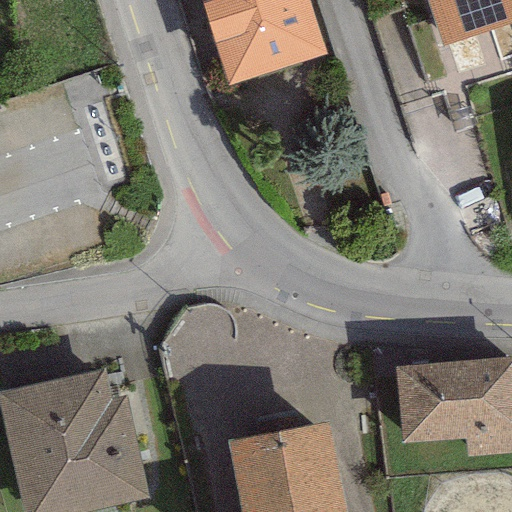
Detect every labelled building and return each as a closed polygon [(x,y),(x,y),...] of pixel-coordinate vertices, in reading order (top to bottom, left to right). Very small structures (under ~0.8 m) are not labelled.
[(197,0),(226,86),(325,54),(306,0),(197,0)] [(511,0),(424,0),(440,47),(511,22),(511,0)] [(511,356),(393,367),(400,446),(463,440),(465,456),(511,452),(511,356)] [(0,394),(0,420),(20,511),(89,511),(146,499),(123,399),(110,402),(103,371),(0,394)] [(344,511),(327,423),(226,443),(239,511),(344,511)]
